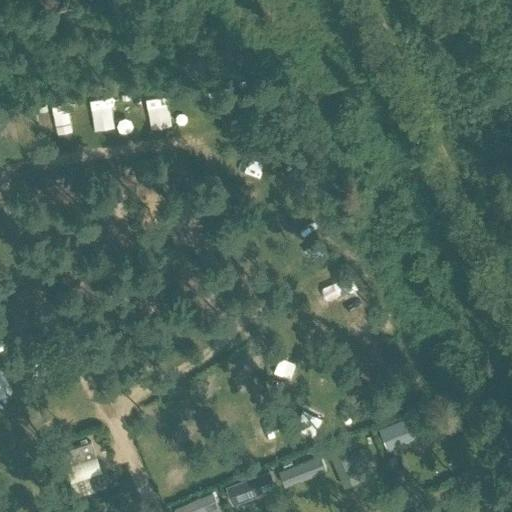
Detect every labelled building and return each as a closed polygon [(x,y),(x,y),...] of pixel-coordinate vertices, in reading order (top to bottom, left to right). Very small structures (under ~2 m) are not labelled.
[(96,112),(96,132),(115,132),(115,112),(96,112)] [(123,215),(140,221),(144,209),(127,203),(123,215)] [(118,220),(123,209),(111,204),(106,214),(118,220)] [(191,208),(189,233),(200,234),(202,209),(191,208)] [(245,253),(259,248),(253,229),(238,234),(245,253)] [(0,339),(0,358),(14,355),(8,337),(0,339)] [(0,388),(0,401),(2,407),(17,402),(11,385),(0,388)] [(389,449),(431,432),(423,411),(380,428),(389,449)] [(83,446),(60,453),(76,498),(108,487),(92,442),(88,444),(87,439),(81,441),(83,446)] [(352,467),(367,461),(362,450),(348,456),(343,445),(328,451),(343,486),(358,479),(352,467)] [(433,472),(430,454),(421,456),(423,474),(433,472)] [(320,455),(277,473),(283,488),(327,470),(320,455)] [(364,498),(384,499),(386,468),(365,467),(364,498)] [(275,488),(268,471),(226,486),(232,504),(275,488)] [(5,483),(0,485),(0,499),(11,494),(5,483)] [(207,511),(219,507),(212,493),(174,509),(175,511),(207,511)] [(286,499),(275,503),(279,511),(289,507),(286,499)]
